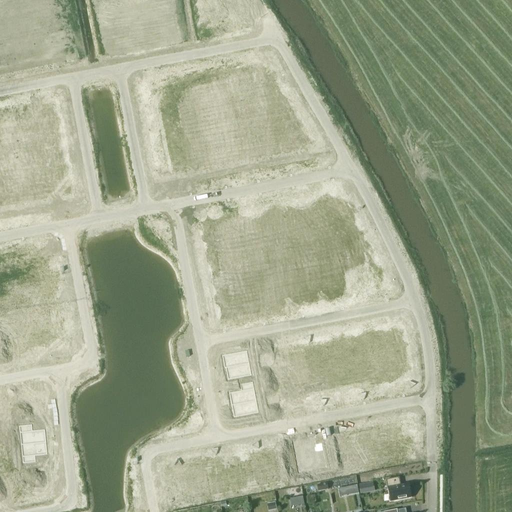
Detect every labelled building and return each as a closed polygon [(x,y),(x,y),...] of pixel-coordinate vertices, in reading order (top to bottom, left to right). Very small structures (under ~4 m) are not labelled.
[(247,75),(240,77),(242,84),(243,91),(255,88),(253,82),(271,79),(268,62),(245,66),(247,75)] [(216,71),(194,76),(197,90),(218,86),(220,94),(226,93),(224,80),(218,81),(216,71)] [(163,82),(142,86),(145,98),(165,94),(163,82)] [(273,92),(251,96),(253,106),(265,104),(268,118),(291,113),(288,98),(275,101),(273,92)] [(165,94),(145,98),(145,99),(146,99),(148,111),(168,107),(165,94)] [(284,150),(309,145),(306,130),(293,132),(291,125),(266,129),(268,142),(282,140),(284,150)] [(62,133),(42,137),(44,149),(44,150),(65,146),(65,145),(64,145),(62,133)] [(238,136),(226,138),(230,159),(242,156),(238,136)] [(214,141),(213,141),(217,160),(217,161),(225,159),(225,160),(230,159),(226,138),(221,139),(213,140),(214,141)] [(155,149),(154,149),(157,161),(177,157),(175,145),(154,149),(155,149)] [(65,146),(44,150),(47,163),(67,159),(65,146)] [(177,157),(157,161),(158,166),(159,173),(160,173),(160,174),(179,170),(180,170),(178,162),(177,157)] [(323,214),(318,215),(320,224),(334,221),(332,215),(347,212),(344,197),(336,198),(329,200),(321,201),(323,214)] [(275,210),(270,211),(274,231),(279,230),(287,229),(287,228),(283,209),(283,208),(275,210)] [(259,213),(258,213),(262,233),(262,234),(274,231),(270,211),(258,213),(259,213)] [(222,226),(198,231),(201,244),(248,235),(246,226),(240,227),(238,217),(221,220),(222,226)] [(345,228),(331,231),(333,243),(340,241),(342,249),(365,245),(362,231),(346,234),(345,228)] [(224,253),(204,257),(207,269),(205,269),(206,270),(226,266),(224,253)] [(359,263),(348,265),(349,274),(355,273),(357,285),(382,280),(379,266),(361,269),(359,263)] [(226,266),(206,270),(208,283),(229,279),(226,266)] [(311,280),(298,282),(302,302),(315,300),(315,299),(311,280)] [(298,282),(286,285),(289,304),(302,302),(302,303),(302,302),(298,282)] [(57,285),(38,289),(40,301),(61,297),(60,296),(59,297),(57,285)] [(223,303),(212,305),(215,319),(237,315),(234,300),(242,299),(240,290),(220,294),(222,300),(223,303)] [(61,297),(40,301),(42,314),(63,310),(61,297)] [(386,324),(385,324),(385,325),(386,325),(390,345),(386,346),(386,347),(387,352),(387,353),(396,351),(397,351),(396,345),(404,344),(406,343),(402,322),(402,321),(401,321),(387,324),(386,324)] [(52,326),(38,329),(40,340),(45,339),(47,351),(69,347),(66,332),(53,334),(52,326)] [(353,330),(330,335),(333,351),(351,348),(353,356),(364,353),(363,345),(356,346),(353,330)] [(281,343),(280,343),(284,360),(306,355),(308,363),(316,362),(314,348),(306,349),(304,339),(303,339),(303,340),(281,344),(281,343)] [(242,351),(222,355),(222,356),(223,362),(224,368),(245,364),(244,358),(243,352),(242,351)] [(396,359),(385,361),(387,369),(393,368),(397,387),(411,385),(407,363),(397,365),(396,359)] [(245,364),(224,368),(224,369),(226,369),(228,380),(237,379),(238,379),(247,377),(245,364)] [(346,397),(369,392),(366,377),(365,377),(364,369),(356,371),(358,377),(351,379),(351,380),(343,382),(346,397)] [(295,407),(316,403),(313,390),(319,389),(317,377),(303,379),(305,389),(292,391),(295,407)] [(40,388),(0,392),(0,396),(1,405),(41,401),(42,408),(40,388)] [(230,393),(229,393),(231,404),(231,405),(252,401),(250,389),(249,389),(240,390),(239,391),(240,391),(230,392),(230,393)] [(252,401),(231,405),(232,411),(234,418),(254,414),(253,408),(253,407),(252,401)] [(397,425),(375,429),(377,438),(383,437),(386,451),(411,446),(409,436),(408,436),(407,431),(399,433),(397,425)] [(25,431),(24,431),(25,444),(46,442),(46,441),(45,430),(44,430),(44,429),(34,430),(25,431)] [(347,434),(339,436),(341,446),(339,447),(341,454),(343,454),(344,461),(355,459),(356,465),(367,463),(365,450),(357,451),(354,435),(348,437),(347,434)] [(311,441),(296,444),(301,469),(324,465),(322,452),(313,454),(311,441)] [(46,442),(25,444),(26,450),(27,457),(48,455),(47,448),(46,442)] [(259,453),(250,455),(252,470),(273,467),(274,473),(282,471),(280,457),(274,458),(272,451),(268,452),(268,449),(258,451),(259,453)] [(229,457),(215,459),(220,481),(230,479),(231,483),(240,482),(237,469),(231,470),(229,457)] [(190,464),(166,469),(168,483),(186,480),(187,487),(200,484),(198,473),(192,474),(190,464)] [(33,467),(5,473),(7,486),(18,484),(21,499),(47,494),(46,491),(49,490),(47,479),(36,481),(33,467)] [(390,502),(411,498),(408,484),(400,485),(399,478),(386,481),(390,502)]
